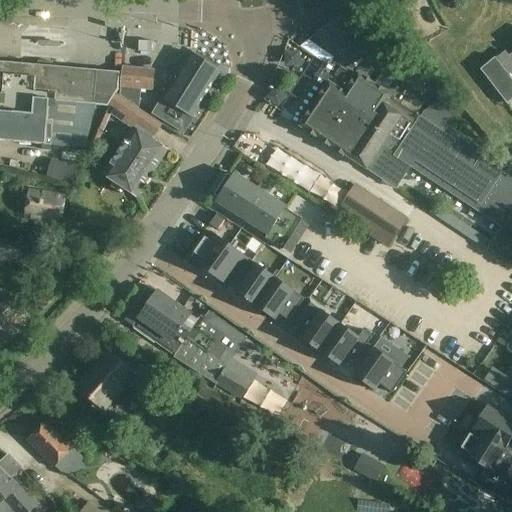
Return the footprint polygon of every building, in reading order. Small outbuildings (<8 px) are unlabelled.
[(328,54),(328,55),(343,66),(368,49),(345,16),(316,36),(328,54)] [(152,41),(139,41),(139,52),(152,53),(152,41)] [(496,59),(481,71),(457,90),(475,111),(484,103),(482,101),(486,98),(495,109),(505,101),(508,105),(511,101),(511,80),(511,54),(510,57),(506,52),(497,60),(496,59)] [(191,55),(163,99),(153,115),(185,135),(195,119),(194,118),(221,74),(191,55)] [(38,67),(0,63),(0,111),(35,115),(36,101),(49,102),(47,121),(52,121),(50,146),(83,149),(95,106),(108,107),(119,89),(121,74),(53,68),(53,63),(39,62),(38,67)] [(156,71),(123,68),(120,99),(140,112),(142,90),(154,91),(156,71)] [(511,169),(446,126),(441,133),(400,106),(410,92),(383,75),(376,87),(358,75),(355,79),(340,68),(301,127),(395,190),(410,168),(503,229),(490,250),(511,264),(511,169)] [(140,112),(120,99),(114,109),(115,110),(113,114),(115,115),(114,117),(127,126),(130,120),(156,138),(164,126),(140,112)] [(0,111),(0,142),(50,146),(52,121),(47,121),(49,102),(36,101),(35,115),(0,111)] [(138,198),(169,152),(134,130),(104,175),(138,198)] [(68,164),(51,159),(46,177),(62,181),(68,164)] [(219,203),(269,235),(265,240),(283,251),(303,221),(285,210),(286,209),(236,176),(219,203)] [(357,186),(341,210),(340,212),(372,233),(370,236),(390,249),(409,220),(357,186)] [(27,218),(60,224),(65,198),(32,192),(27,218)] [(224,221),(216,215),(209,226),(217,231),(224,221)] [(482,247),(494,239),(486,227),(474,235),(482,247)] [(194,263),(211,274),(230,246),(213,235),(209,241),(206,240),(195,258),(196,259),(194,263)] [(0,261),(30,265),(33,244),(0,239),(0,261)] [(230,247),(211,274),(228,285),(248,258),(230,247)] [(258,264),(238,291),(257,305),(276,277),(258,264)] [(303,295),(276,277),(257,305),(275,317),(280,310),(289,316),(303,295)] [(200,322),(158,293),(140,319),(141,320),(135,329),(216,385),(226,370),(219,362),(234,341),(202,319),(200,322)] [(0,306),(0,344),(13,331),(7,325),(22,310),(9,297),(0,306)] [(343,320),(314,301),(301,322),(310,329),(306,334),(323,346),(343,320)] [(363,334),(343,320),(324,346),(347,362),(353,351),(359,357),(374,334),(367,329),(363,334)] [(413,362),(380,340),(357,370),(380,386),(385,380),(397,387),(413,362)] [(104,410),(134,377),(115,359),(97,379),(92,374),(79,388),(104,410)] [(240,401),(250,386),(226,370),(216,385),(240,401)] [(246,409),(205,386),(193,408),(234,431),(246,409)] [(290,418),(348,447),(361,422),(303,393),(290,418)] [(511,422),(489,409),(475,432),(511,455),(511,422)] [(29,442),(54,468),(75,449),(49,422),(29,442)] [(511,479),(511,455),(475,432),(459,456),(495,479),(489,489),(510,502),(511,499),(511,487),(508,485),(511,479)] [(377,483),(384,466),(364,455),(355,471),(377,483)] [(11,480),(21,471),(8,456),(0,463),(0,511),(32,511),(37,508),(11,480)]
